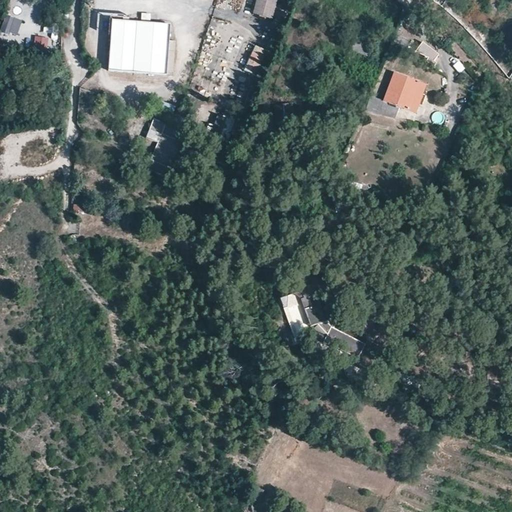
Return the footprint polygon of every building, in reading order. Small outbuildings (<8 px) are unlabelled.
[(12,0),(9,10),(24,15),(29,0),(27,0),(12,0)] [(257,0),(254,15),(273,20),(278,0),(257,0)] [(16,39),(22,21),(5,16),(0,34),(16,39)] [(112,22),(108,72),(167,76),(170,27),(112,22)] [(35,38),(36,47),(48,46),(47,37),(35,38)] [(440,54),(422,42),(416,52),(429,58),(427,61),(434,66),(436,63),(434,61),(440,54)] [(255,46),(243,70),(257,77),(269,53),(255,46)] [(419,82),(393,73),(383,100),(376,98),(371,112),(395,118),(399,106),(410,110),(419,82)] [(410,110),(417,113),(427,85),(419,82),(410,110)] [(276,126),(295,123),(292,103),(273,106),(276,126)] [(214,125),(208,124),(206,136),(230,140),(234,119),(216,116),(214,125)] [(168,177),(182,142),(162,134),(166,124),(153,119),(145,138),(157,143),(147,168),(168,177)] [(9,146),(11,170),(38,168),(37,160),(49,159),(48,143),(9,146)] [(85,205),(74,204),(74,212),(84,214),(85,205)] [(358,276),(343,273),(341,289),(355,292),(358,276)] [(382,348),(368,340),(366,345),(332,328),(326,320),(317,295),(315,294),(314,293),(313,293),(312,292),(302,294),(305,301),(302,302),(305,311),(312,327),(319,324),(327,334),(323,343),(333,349),(335,346),(358,359),(356,364),(370,371),(382,348)] [(402,359),(398,373),(422,380),(427,365),(417,362),(416,364),(409,362),(410,358),(402,359)] [(247,510),(251,511),(255,511),(265,491),(255,487),(247,510)]
